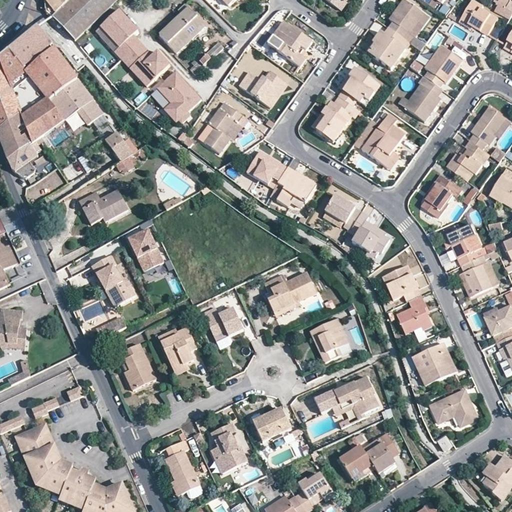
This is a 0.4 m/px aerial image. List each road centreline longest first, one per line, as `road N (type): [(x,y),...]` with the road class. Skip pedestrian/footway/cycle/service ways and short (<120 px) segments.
road 1 (residential): [(345,43),(282,4),(209,83),(194,86),(123,8)]
road 2 (residential): [(390,206),(421,245),(506,428)]
road 3 (residential): [(345,43),(288,137),(390,206)]
road 4 (residential): [(0,156),(79,340)]
road 5 (residential): [(390,206),(478,86),(496,82),(511,90)]
road 6 (residential): [(272,373),(129,443)]
road 7 (residential): [(506,428),(377,511)]
